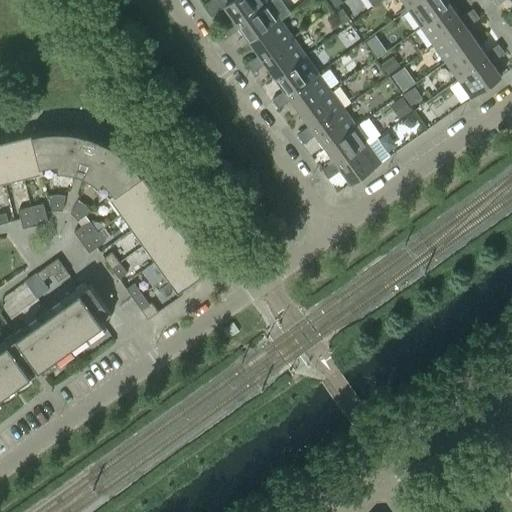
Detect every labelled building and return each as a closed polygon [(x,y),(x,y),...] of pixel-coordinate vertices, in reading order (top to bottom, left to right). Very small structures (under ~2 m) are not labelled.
[(210,15),(224,6),(219,0),(211,0),(204,6),(210,15)] [(231,0),(228,2),(224,5),(234,19),(228,23),(234,32),(241,28),(238,23),(268,2),(266,0),(231,0)] [(270,0),(268,2),(238,23),(241,28),(250,41),(280,19),(290,12),(281,0),(270,0)] [(401,0),(408,9),(419,0),(401,0)] [(419,0),(408,9),(420,26),(450,5),(447,0),(419,0)] [(450,5),(420,26),(433,44),(463,22),(460,18),(450,5)] [(473,8),(466,13),(473,22),(479,17),(476,13),(473,8)] [(463,22),(433,44),(445,61),(475,40),(466,27),(473,22),(466,13),(460,18),(463,22)] [(280,19),(250,41),(259,54),(253,58),(260,67),(266,63),(263,58),(293,37),(280,19)] [(228,23),(221,28),(224,32),(228,37),(234,32),(228,23)] [(293,37),(263,58),(266,63),(275,76),(305,55),(293,37)] [(475,40),(445,61),(458,79),(488,57),(485,53),(475,40)] [(498,43),(491,48),(498,57),(504,52),(501,48),(498,43)] [(488,57),(458,79),(471,97),(501,76),(491,62),(498,57),(491,48),(485,53),(488,57)] [(305,55),(275,76),(285,89),(278,94),(285,103),(291,98),(288,94),(318,73),(305,55)] [(253,58),(246,63),(250,68),(253,72),(260,67),(253,58)] [(318,73),(288,94),(291,98),(301,112),(331,90),(329,88),(338,82),(328,69),(320,75),(318,73)] [(331,90),(301,112),(310,125),(304,129),(310,138),(316,134),(313,129),(343,108),(331,90)] [(278,94),(272,99),(275,103),(278,108),(285,103),(278,94)] [(343,108),(313,129),(316,134),(326,147),(356,125),(343,108)] [(356,125),(326,147),(335,160),(329,164),(335,173),(341,169),(338,164),(377,137),(364,119),(356,125)] [(304,129),(297,134),(300,138),(303,143),(310,138),(304,129)] [(134,164),(129,159),(122,152),(116,148),(110,145),(100,139),(88,135),(78,132),(72,131),(65,131),(59,130),(53,130),(47,131),(43,131),(33,134),(42,172),(46,171),(50,171),(53,170),(57,170),(65,170),(69,171),(72,172),(77,173),(78,169),(85,172),(83,175),(87,177),(91,179),(94,181),(97,183),(100,186),(103,188),(105,191),(108,194),(110,197),(142,174),(134,164)] [(33,134),(14,138),(23,177),(42,172),(33,134)] [(377,137),(338,164),(341,169),(351,183),(381,161),(390,155),(377,137)] [(14,138),(0,141),(0,163),(5,181),(23,177),(14,138)] [(329,164),(322,169),(325,174),(328,178),(335,173),(329,164)] [(121,213),(154,190),(142,174),(110,197),(121,213)] [(133,229),(165,206),(154,190),(121,213),(133,229)] [(58,210),(57,194),(53,194),(51,195),(48,195),(52,211),(58,210)] [(62,210),(65,195),(57,194),(58,210),(62,210)] [(74,216),(85,204),(82,202),(80,200),(78,199),(70,213),(72,214),(74,216)] [(43,203),(30,206),(33,215),(45,212),(43,203)] [(77,220),(91,211),(85,204),(74,216),(76,218),(77,220)] [(18,209),(20,218),(33,215),(30,206),(18,209)] [(144,244),(176,221),(165,206),(133,229),(144,244)] [(0,223),(8,222),(6,212),(0,213),(0,223)] [(45,212),(33,215),(35,225),(48,222),(45,212)] [(33,215),(20,218),(22,228),(35,225),(33,215)] [(97,231),(89,220),(81,226),(89,236),(97,231)] [(155,260),(187,237),(176,221),(144,244),(155,260)] [(89,236),(81,226),(74,231),(81,242),(89,236)] [(104,241),(97,231),(89,236),(96,247),(104,241)] [(96,247),(89,236),(81,242),(89,252),(96,247)] [(166,276),(198,252),(187,237),(155,260),(141,270),(151,286),(166,276)] [(119,262),(112,251),(104,257),(111,268),(119,262)] [(178,292),(210,269),(198,252),(166,276),(178,292)] [(69,273),(57,258),(36,273),(42,281),(52,273),(58,281),(69,273)] [(127,272),(119,262),(111,268),(119,278),(127,272)] [(141,293),(134,282),(126,288),(133,299),(141,293)] [(101,319),(109,314),(109,315),(111,313),(90,284),(49,313),(72,346),(104,322),(101,319)] [(149,303),(141,293),(133,299),(141,309),(149,303)] [(158,311),(151,302),(149,303),(141,309),(148,319),(158,311)] [(39,368),(72,346),(49,313),(0,347),(0,396),(32,374),(29,371),(37,365),(39,368)] [(233,322),(223,329),(230,338),(240,331),(233,322)]
